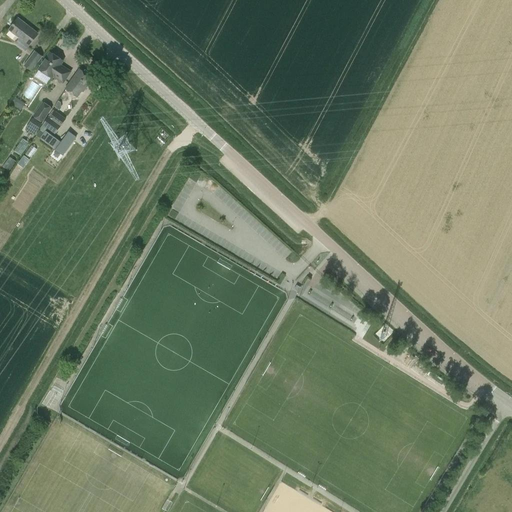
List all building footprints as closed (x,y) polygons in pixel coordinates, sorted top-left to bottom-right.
[(25,50),(38,35),(18,19),(10,30),(20,39),(17,44),(25,50)] [(35,50),(23,65),(31,71),(43,56),(35,50)] [(63,83),(70,72),(60,65),(63,61),(50,52),(39,69),(51,78),(53,76),(63,83)] [(83,92),(92,78),(79,69),(65,90),(77,98),(82,91),(83,92)] [(16,97),(11,104),(20,110),(25,104),(16,97)] [(42,101),(33,116),(42,122),(52,108),(42,101)] [(66,119),(55,111),(50,118),(61,126),(66,119)] [(42,125),(39,129),(43,133),(47,128),(55,134),(60,126),(48,117),(42,124),(42,125)] [(42,124),(32,118),(28,125),(37,131),(42,124)] [(46,132),(40,140),(62,156),(63,156),(74,140),(76,137),(75,136),(68,131),(66,134),(60,142),(46,132)] [(21,155),(29,143),(23,138),(14,151),(21,155)] [(30,157),(36,149),(31,145),(25,154),(30,157)] [(9,158),(4,165),(10,169),(15,162),(9,158)] [(511,511),(511,489),(499,482),(481,511),(511,511)]
